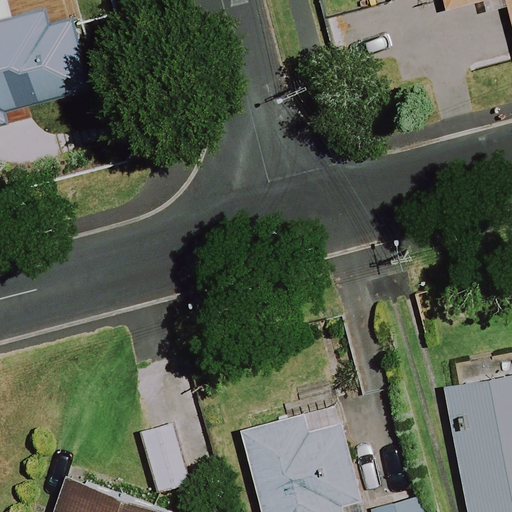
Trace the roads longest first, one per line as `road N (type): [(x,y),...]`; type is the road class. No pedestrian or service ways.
road 1 (residential): [(0,299),(282,223)]
road 2 (residential): [(282,223),(511,162)]
road 3 (residential): [(224,0),(282,223)]
